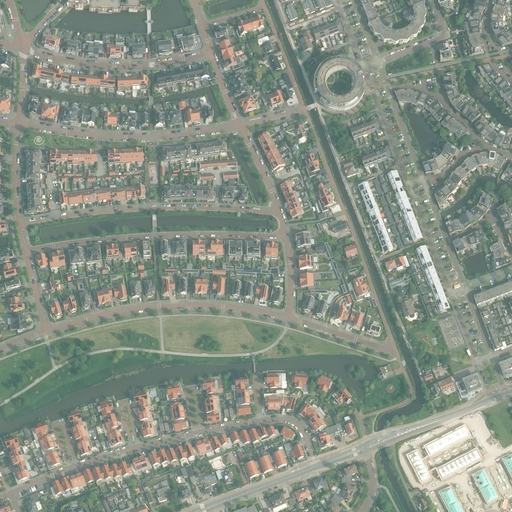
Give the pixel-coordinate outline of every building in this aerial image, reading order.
[(140,0),(71,0),(71,1),(70,2),(70,3),(68,5),(71,8),(89,9),(89,11),(120,13),(120,10),(140,11),(140,0)] [(310,0),(306,0),(307,2),(304,3),(307,10),(309,9),(311,13),(315,12),(310,0)] [(320,0),(314,0),(313,1),(316,8),(319,7),(320,10),(324,9),(320,0)] [(450,0),(441,0),(439,1),(440,8),(452,9),(450,3),(451,3),(450,0)] [(486,0),(475,1),(473,7),(485,9),(486,4),(485,4),(486,0)] [(506,3),(497,0),(495,0),(495,7),(504,10),(506,3)] [(374,9),(372,4),(363,8),(365,13),(374,9)] [(411,23),(410,25),(409,28),(408,28),(407,29),(406,30),(405,31),(404,31),(402,32),(407,43),(409,40),(410,41),(411,41),(412,41),(412,40),(413,40),(413,39),(413,38),(416,37),(418,33),(419,33),(420,33),(421,32),(421,31),(421,30),(420,30),(423,27),(423,24),(424,24),(424,23),(425,23),(425,22),(426,21),(425,21),(425,20),(425,19),(424,19),(426,16),(424,12),(425,12),(425,11),(426,11),(426,10),(425,9),(424,8),(423,8),(424,4),(412,8),(406,11),(405,11),(404,12),(404,13),(403,13),(403,14),(403,15),(403,16),(403,17),(404,18),(405,19),(406,19),(406,20),(406,21),(407,22),(408,22),(411,23)] [(292,5),(288,6),(289,8),(286,10),(291,21),(297,18),(292,5)] [(473,7),(472,13),(472,14),(481,16),(484,9),(485,9),(473,7)] [(492,15),(504,16),(506,10),(504,10),(495,7),(493,12),(492,15)] [(376,14),(374,9),(365,13),(367,18),(376,14)] [(468,24),(480,23),(481,16),(472,14),(472,13),(470,13),(469,18),(470,19),(468,24)] [(369,23),(378,19),(376,14),(367,18),(369,23)] [(492,24),(503,22),(504,16),(492,15),(492,21),(492,24)] [(264,25),(261,19),(261,17),(255,19),(258,30),(264,28),(263,26),(264,25)] [(390,31),(392,29),(391,29),(392,27),(392,26),(392,25),(391,25),(391,24),(392,24),(392,23),(392,22),(391,21),(391,20),(390,20),(390,19),(389,19),(388,19),(388,18),(387,18),(386,19),(379,21),(367,26),(370,28),(370,29),(370,30),(370,31),(371,32),(372,32),(373,32),(374,36),(377,37),(377,38),(377,39),(378,39),(378,40),(379,40),(380,40),(381,40),(384,43),(387,42),(387,43),(388,44),(389,45),(390,45),(390,44),(391,44),(392,43),(395,45),(398,44),(399,44),(399,45),(400,45),(401,45),(402,44),(403,44),(403,43),(407,43),(402,32),(401,32),(399,33),(398,33),(397,33),(395,33),(390,31)] [(258,30),(255,19),(254,19),(249,21),(252,31),(258,30)] [(344,28),(343,26),(343,25),(342,24),(342,23),(341,22),(340,21),(339,20),(338,19),(338,20),(335,24),(338,33),(344,34),(344,33),(344,32),(344,30),(344,29),(344,28)] [(252,31),(249,21),(244,23),(243,23),(247,34),(247,33),(252,31)] [(494,33),(504,28),(503,22),(492,24),(493,30),(494,33)] [(247,34),(243,23),(237,25),(238,27),(239,30),(236,31),(239,38),(242,37),(241,35),(247,34)] [(468,24),(469,31),(479,30),(480,23),(468,24)] [(338,33),(335,24),(330,26),(334,35),(338,33)] [(498,41),(507,34),(504,28),(494,33),(496,38),(498,41)] [(227,36),(225,30),(223,31),(222,29),(216,31),(216,33),(214,34),(216,40),(222,38),(222,41),(230,38),(229,35),(227,36)] [(469,31),(467,31),(468,37),(469,37),(470,42),(469,42),(470,42),(480,37),(479,30),(469,31)] [(320,40),(317,31),(312,33),(316,42),(320,40)] [(304,52),(312,48),(309,41),(313,39),(310,32),(303,35),(304,39),(299,41),(304,52)] [(507,34),(498,41),(503,47),(511,43),(511,41),(510,39),(510,38),(511,36),(511,35),(510,33),(509,32),(507,34)] [(195,35),(186,37),(189,50),(193,49),(195,48),(194,44),(197,43),(195,35)] [(49,49),(52,38),(51,38),(43,36),(42,43),(45,44),(44,47),(45,47),(45,48),(49,49)] [(58,47),(60,40),(57,39),(57,37),(52,36),(51,38),(52,38),(49,49),(53,50),(53,49),(54,50),(55,46),(58,47)] [(189,50),(186,37),(177,39),(179,47),(182,47),(183,51),(186,51),(189,50)] [(272,47),(270,42),(269,42),(267,37),(257,41),(259,46),(261,45),(263,49),(264,48),(267,54),(274,51),(272,47)] [(481,44),(480,37),(470,42),(470,44),(467,45),(470,50),(471,50),(481,44)] [(231,47),(229,42),(231,41),(230,38),(222,41),(223,43),(218,45),(220,51),(231,47)] [(173,40),(164,41),(166,55),(169,54),(172,53),(171,49),(174,48),(173,40)] [(71,54),(73,43),(64,41),(63,48),(66,49),(66,52),(67,52),(67,53),(71,54)] [(166,55),(164,41),(154,43),(155,51),(159,50),(159,55),(162,55),(166,55)] [(80,51),(81,44),(73,43),(71,54),(75,54),(76,54),(76,51),(80,51)] [(94,43),(94,45),(93,57),(97,57),(97,56),(98,57),(98,53),(102,54),(102,46),(99,46),(99,44),(94,43)] [(450,53),(452,53),(452,52),(451,52),(450,49),(451,49),(449,44),(438,48),(441,55),(450,53)] [(481,44),(471,50),(470,50),(468,50),(470,56),(484,53),(483,48),(482,48),(481,44)] [(93,57),(94,45),(86,45),(85,52),(88,52),(88,56),(89,56),(93,57)] [(138,58),(137,46),(129,47),(129,54),(132,54),(132,57),(134,57),(134,58),(138,58)] [(145,46),(137,46),(138,58),(141,57),(143,57),(142,53),(146,53),(145,46)] [(115,58),(115,47),(107,47),(107,54),(110,54),(110,57),(111,57),(111,58),(115,58)] [(124,47),(115,47),(115,58),(119,58),(119,57),(120,57),(120,54),(124,54),(124,47)] [(233,53),(231,47),(220,51),(222,57),(233,53)] [(235,59),(233,54),(233,53),(222,57),(224,62),(235,59)] [(450,53),(441,55),(441,63),(452,60),(450,53)] [(281,69),(279,64),(278,64),(277,62),(278,61),(277,57),(271,59),(270,56),(262,59),(264,63),(269,61),(273,71),(276,70),(277,71),(281,69)] [(9,69),(11,62),(12,58),(7,57),(7,58),(4,57),(0,68),(2,69),(2,67),(9,69)] [(237,65),(235,59),(224,62),(226,68),(231,67),(233,71),(240,68),(238,64),(237,65)] [(363,93),(361,92),(362,88),(362,86),(361,81),(364,81),(364,80),(362,75),(359,71),(359,70),(356,67),(355,66),(351,64),(351,63),(347,62),(346,61),(344,60),(342,60),(339,60),(337,60),(335,60),(333,61),(331,61),(329,62),(327,63),(325,64),(323,66),(321,67),(320,69),(318,70),(317,72),(316,74),(315,76),(314,78),(314,80),(313,83),(313,85),(313,87),(313,89),(314,91),(314,94),(316,93),(320,101),(319,102),(320,102),(323,106),(324,106),(328,109),(333,111),(334,111),(338,111),(339,111),(344,111),(345,111),(349,109),(354,107),(354,106),(358,103),(361,99),(361,98),(363,94),(364,93),(363,93)] [(484,78),(493,72),(489,66),(478,69),(479,69),(481,74),(478,75),(481,80),(484,79),(484,78)] [(39,81),(42,68),(33,67),(32,71),(33,71),(32,77),(38,79),(38,80),(39,81)] [(214,79),(212,72),(208,73),(208,71),(208,67),(202,68),(203,69),(199,70),(199,69),(201,81),(202,81),(202,82),(209,80),(212,80),(212,81),(214,81),(214,79)] [(47,80),(49,70),(45,69),(45,70),(42,70),(42,69),(42,68),(39,81),(39,82),(40,82),(40,80),(46,81),(47,80)] [(202,83),(201,81),(199,69),(199,70),(196,70),(192,71),(194,83),(200,81),(201,83),(202,83)] [(53,84),(56,72),(55,71),(55,72),(52,72),(52,71),(49,70),(47,80),(52,82),(52,84),(53,84)] [(244,81),(242,75),(243,74),(242,70),(235,73),(236,77),(231,79),(231,80),(230,80),(232,85),(233,84),(233,85),(244,81)] [(194,83),(192,71),(189,72),(189,71),(185,72),(187,82),(187,83),(193,82),(193,84),(194,84),(194,83)] [(60,84),(63,73),(56,72),(53,84),(53,85),(54,85),(54,83),(60,84)] [(187,82),(185,72),(181,73),(178,74),(178,73),(180,85),(182,85),(181,83),(187,82)] [(484,78),(484,79),(484,78),(487,81),(486,81),(490,85),(498,78),(493,72),(484,78)] [(70,80),(69,80),(70,76),(63,74),(63,73),(60,84),(60,85),(61,86),(62,84),(68,85),(69,85),(70,80)] [(180,85),(178,73),(178,74),(175,74),(174,74),(171,75),(173,85),(179,84),(179,85),(180,85)] [(444,83),(455,83),(455,77),(454,77),(454,74),(455,74),(455,73),(444,76),(444,83)] [(78,88),(79,76),(76,76),(76,75),(72,75),(72,76),(71,80),(70,80),(69,85),(71,85),(77,86),(77,88),(78,88)] [(173,85),(171,75),(167,75),(167,76),(164,76),(166,90),(168,90),(167,88),(173,87),(173,85)] [(288,75),(283,77),(286,85),(288,89),(289,90),(293,88),(293,87),(291,84),(288,75)] [(166,90),(164,76),(164,77),(160,77),(156,77),(157,81),(159,89),(165,88),(165,90),(166,90)] [(92,90),(92,89),(93,78),(86,77),(85,87),(85,88),(91,88),(91,90),(92,90)] [(100,88),(100,79),(93,78),(92,89),(94,90),(94,88),(100,88)] [(107,91),(108,78),(101,78),(100,79),(100,88),(106,89),(105,91),(107,91)] [(114,90),(115,79),(111,79),(111,80),(108,79),(108,78),(107,91),(108,91),(108,89),(114,90)] [(498,78),(490,85),(495,91),(496,89),(504,82),(498,78)] [(246,86),(244,81),(233,85),(236,90),(246,86)] [(504,82),(496,89),(500,94),(510,89),(508,86),(504,82)] [(251,94),(248,85),(246,86),(236,90),(236,91),(235,91),(237,96),(238,96),(243,94),(244,97),(251,94)] [(292,96),(290,92),(289,92),(289,90),(288,89),(282,91),(284,97),(286,102),(288,101),(289,102),(292,101),(291,100),(292,100),(291,96),(292,96)] [(511,92),(510,89),(500,94),(502,99),(503,99),(505,101),(504,102),(511,96),(511,92)] [(282,98),(284,97),(282,91),(282,90),(273,93),(278,105),(284,103),(282,98)] [(457,90),(446,90),(447,94),(448,99),(459,96),(457,90)] [(405,103),(404,91),(399,92),(395,93),(399,103),(405,103)] [(404,91),(405,103),(411,104),(413,92),(408,92),(404,92),(404,91)] [(413,92),(411,104),(417,106),(421,96),(417,94),(416,94),(413,93),(413,92)] [(278,105),(273,93),(264,97),(267,104),(270,102),(272,107),(278,105)] [(253,103),(251,98),(252,97),(251,94),(244,97),(245,100),(240,102),(239,103),(240,106),(241,108),(242,107),(242,108),(253,103)] [(421,96),(417,106),(416,107),(421,110),(422,107),(424,107),(429,97),(421,96)] [(453,107),(462,101),(459,96),(448,99),(449,99),(450,102),(453,107)] [(10,109),(10,103),(9,103),(9,101),(11,101),(11,97),(9,97),(9,98),(2,98),(2,111),(8,112),(8,109),(10,109)] [(428,111),(436,102),(432,99),(429,97),(424,107),(428,111)] [(467,105),(462,101),(453,107),(455,110),(459,113),(467,105)] [(436,102),(428,111),(429,111),(432,116),(442,109),(439,105),(438,105),(436,103),(436,102)] [(40,111),(41,103),(38,103),(37,104),(31,103),(31,106),(29,105),(28,112),(30,112),(29,115),(36,116),(37,110),(40,111)] [(48,118),(50,107),(50,105),(49,107),(44,106),(44,104),(41,103),(40,111),(42,111),(41,117),(48,118)] [(255,109),(253,103),(242,108),(245,113),(255,109)] [(58,114),(59,107),(50,105),(50,107),(48,118),(48,119),(53,120),(53,119),(54,119),(55,114),(58,114)] [(467,118),(472,108),(467,105),(459,113),(459,114),(460,114),(462,115),(467,118)] [(70,122),(71,110),(65,110),(65,108),(62,107),(61,115),(64,115),(63,121),(64,121),(64,122),(69,123),(69,122),(70,122)] [(213,117),(212,111),(211,111),(210,107),(201,108),(202,116),(205,115),(206,121),(212,120),(212,117),(213,117)] [(199,116),(202,116),(201,108),(198,109),(198,111),(192,112),(192,110),(194,123),(200,122),(199,116)] [(472,108),(467,118),(472,124),(480,116),(477,112),(476,112),(473,108),(472,108)] [(79,117),(80,110),(77,109),(77,111),(71,110),(70,122),(76,123),(77,117),(79,117)] [(442,109),(432,116),(433,117),(433,116),(436,119),(435,119),(439,123),(447,115),(442,109)] [(88,124),(89,113),(83,112),(84,110),(80,110),(79,117),(82,118),(82,123),(88,124)] [(194,123),(192,110),(185,111),(188,124),(194,123)] [(98,120),(99,112),(96,112),(95,114),(89,113),(88,124),(94,125),(95,120),(98,120)] [(175,125),(174,114),(174,112),(164,113),(165,120),(168,120),(168,126),(169,125),(169,127),(174,126),(174,125),(175,125)] [(110,126),(111,115),(105,115),(105,113),(101,113),(101,120),(104,120),(104,126),(110,126)] [(120,121),(120,113),(117,113),(117,115),(111,115),(110,126),(111,126),(117,126),(117,121),(120,121)] [(129,127),(129,116),(123,115),(123,113),(120,113),(120,121),(123,121),(122,127),(129,127)] [(163,126),(162,120),(165,120),(164,113),(161,113),(161,115),(155,115),(156,126),(163,126)] [(135,127),(135,121),(138,122),(138,114),(135,114),(135,116),(129,116),(129,127),(129,128),(134,128),(134,127),(135,127)] [(148,127),(148,116),(141,116),(141,114),(138,114),(138,122),(141,122),(141,127),(148,127)] [(373,122),(376,131),(378,134),(381,135),(381,132),(382,132),(382,133),(382,132),(382,130),(382,129),(382,127),(382,126),(381,125),(381,124),(380,122),(380,121),(379,120),(378,119),(377,118),(376,117),(376,118),(373,122)] [(450,132),(454,122),(449,117),(441,125),(445,129),(446,128),(450,132),(449,132),(450,132)] [(479,133),(488,127),(485,122),(483,120),(484,120),(483,119),(475,127),(479,133)] [(454,122),(450,132),(455,135),(463,126),(459,124),(454,122)] [(305,140),(305,138),(306,137),(304,130),(302,125),(297,128),(295,125),(286,128),(287,132),(294,129),(300,142),(301,143),(305,141),(305,140)] [(463,126),(455,135),(459,140),(466,135),(468,133),(465,129),(463,126)] [(488,127),(479,133),(481,135),(481,136),(485,139),(493,131),(488,127)] [(358,138),(355,129),(350,131),(354,140),(358,138)] [(493,131),(485,139),(486,139),(492,143),(499,134),(498,135),(493,131)] [(270,134),(267,136),(266,133),(259,137),(260,139),(258,140),(261,145),(272,140),(270,134)] [(499,134),(492,143),(495,144),(495,145),(500,147),(505,137),(499,134)] [(465,142),(468,138),(466,135),(459,140),(462,143),(463,142),(465,142)] [(505,137),(500,147),(503,148),(509,150),(511,138),(505,137)] [(263,150),(275,145),(272,140),(261,145),(263,150)] [(225,153),(224,149),(226,149),(225,144),(224,145),(224,144),(223,144),(223,142),(218,143),(220,156),(220,154),(225,153)] [(444,152),(454,157),(457,150),(448,143),(448,144),(447,147),(446,147),(444,152)] [(275,145),(263,150),(263,151),(266,155),(277,150),(275,145)] [(204,158),(202,146),(197,146),(197,148),(197,149),(197,150),(194,150),(195,160),(204,158)] [(392,153),(392,152),(391,151),(391,150),(390,149),(389,148),(388,147),(387,146),(387,147),(384,151),(387,160),(389,163),(392,163),(392,161),(393,161),(393,162),(393,160),(393,158),(393,157),(393,155),(392,153)] [(195,160),(194,150),(190,150),(190,149),(190,147),(189,147),(185,147),(185,148),(186,162),(186,160),(191,160),(195,160)] [(170,163),(168,149),(163,150),(163,152),(162,152),(162,156),(163,161),(164,161),(164,162),(169,162),(170,163)] [(280,155),(277,150),(266,155),(268,160),(268,161),(280,155)] [(440,157),(449,164),(452,160),(452,159),(454,157),(444,152),(442,151),(439,155),(441,156),(440,157)] [(316,158),(315,158),(314,155),(308,157),(307,154),(301,156),(302,160),(305,159),(305,160),(307,166),(317,162),(316,158)] [(482,166),(488,165),(490,154),(486,154),(481,155),(482,166)] [(490,154),(488,165),(488,168),(493,169),(494,166),(499,156),(495,155),(490,154)] [(282,160),(280,155),(268,161),(271,166),(282,160)] [(472,157),(477,168),(482,166),(481,155),(478,156),(477,156),(472,157)] [(499,156),(494,166),(501,169),(505,160),(499,156)] [(435,160),(442,169),(446,166),(449,164),(440,157),(435,160)] [(465,162),(472,172),(477,168),(472,157),(472,158),(469,160),(469,159),(465,162)] [(369,167),(366,158),(361,160),(365,169),(369,167)] [(283,169),(282,167),(285,165),(282,160),(271,166),(274,171),(276,170),(277,172),(283,169)] [(433,173),(429,162),(428,160),(427,161),(427,160),(421,162),(426,174),(433,173)] [(429,162),(433,173),(439,171),(441,170),(442,170),(442,169),(435,160),(429,162)] [(354,169),(352,161),(343,164),(345,169),(344,169),(347,178),(360,173),(359,169),(358,170),(357,168),(354,169)] [(318,167),(319,167),(317,162),(307,166),(308,167),(310,173),(308,174),(309,178),(315,176),(314,172),(319,170),(318,167)] [(460,168),(467,177),(466,176),(472,172),(465,162),(465,163),(460,168)] [(453,174),(462,181),(466,178),(467,177),(460,168),(456,171),(456,172),(453,174)] [(388,182),(390,181),(399,178),(397,173),(386,177),(388,182)] [(37,183),(40,183),(40,174),(28,174),(27,174),(27,180),(29,180),(29,183),(37,183)] [(450,181),(459,188),(457,186),(462,181),(453,174),(450,181)] [(390,181),(392,186),(401,183),(399,178),(390,181)] [(293,188),(291,182),(290,183),(289,180),(285,182),(286,184),(280,186),(282,191),(282,192),(293,188)] [(361,192),(370,189),(368,186),(369,185),(368,181),(363,183),(364,185),(359,187),(361,192)] [(444,185),(452,194),(456,190),(458,188),(459,188),(450,181),(444,185)] [(39,190),(38,185),(37,185),(37,183),(29,183),(30,186),(27,186),(27,191),(39,190)] [(392,186),(394,191),(403,188),(401,183),(392,186)] [(330,197),(329,193),(328,193),(327,190),(324,190),(322,185),(318,187),(320,192),(318,193),(321,201),(330,197)] [(440,191),(448,200),(452,196),(451,195),(452,194),(444,185),(440,191)] [(227,201),(228,190),(228,187),(228,188),(223,188),(223,189),(222,194),(221,194),(220,198),(222,198),(222,199),(222,201),(227,201)] [(236,196),(237,187),(234,187),(228,187),(228,190),(227,201),(228,200),(233,201),(233,196),(236,196)] [(247,199),(247,194),(245,194),(246,189),(245,189),(246,188),(240,188),(237,187),(236,196),(239,196),(239,202),(240,202),(240,203),(244,203),(244,202),(245,202),(245,200),(245,199),(247,199)] [(295,193),(293,188),(282,192),(284,197),(295,193)] [(394,191),(396,196),(405,193),(403,188),(394,191)] [(102,201),(101,189),(94,190),(95,201),(98,200),(98,202),(99,201),(99,202),(102,202),(102,201)] [(109,199),(109,190),(102,190),(101,189),(102,201),(103,201),(103,202),(106,201),(107,201),(107,199),(109,199)] [(370,189),(361,192),(363,198),(371,194),(370,189)] [(95,201),(94,190),(86,191),(88,204),(91,203),(91,202),(93,202),(92,201),(95,201)] [(88,204),(86,191),(79,192),(81,202),(83,202),(84,203),(85,203),(85,204),(88,204)] [(448,200),(440,191),(435,196),(439,207),(443,203),(444,204),(448,200)] [(81,202),(79,192),(72,193),(74,205),(75,205),(78,205),(78,204),(78,203),(81,202)] [(74,205),(72,193),(65,194),(67,204),(69,204),(69,205),(70,205),(70,206),(73,205),(74,205)] [(297,198),(295,193),(284,197),(286,202),(297,198)] [(396,196),(398,201),(407,198),(405,193),(396,196)] [(479,204),(490,207),(493,201),(493,200),(491,199),(488,197),(484,193),(484,194),(482,199),(478,198),(477,202),(479,204)] [(365,203),(375,199),(373,194),(371,194),(363,198),(365,203)] [(331,201),(332,201),(330,197),(321,201),(318,202),(323,213),(328,210),(327,207),(333,205),(331,201)] [(297,198),(286,202),(288,208),(299,204),(297,198)] [(398,201),(400,206),(409,203),(407,198),(398,201)] [(367,208),(377,204),(375,199),(365,203),(367,208)] [(400,206),(402,211),(411,208),(409,203),(400,206)] [(301,209),(299,204),(288,208),(289,211),(288,211),(289,213),(301,209)] [(369,213),(379,209),(377,204),(367,208),(369,213)] [(476,209),(486,215),(489,211),(488,210),(490,207),(479,204),(476,209)] [(500,218),(511,214),(509,209),(508,209),(506,204),(504,205),(497,211),(497,212),(500,218)] [(402,217),(413,213),(411,208),(402,211),(400,212),(402,217)] [(299,210),(301,209),(289,213),(290,216),(291,216),(292,219),(297,217),(298,219),(302,218),(299,210)] [(371,218),(381,214),(379,209),(369,213),(371,218)] [(486,215),(476,209),(472,213),(479,221),(483,218),(483,217),(485,215),(486,215)] [(404,222),(414,218),(413,213),(402,217),(404,222)] [(466,215),(471,226),(476,223),(479,221),(479,222),(479,221),(472,213),(466,215)] [(373,223),(383,219),(381,214),(371,218),(373,223)] [(471,226),(466,215),(465,214),(460,217),(462,220),(460,220),(465,230),(471,226)] [(511,217),(511,214),(500,218),(504,224),(511,221),(511,217)] [(347,229),(344,222),(337,225),(335,218),(328,221),(330,227),(333,227),(335,234),(347,229)] [(406,227),(408,227),(416,223),(414,218),(404,222),(406,227)] [(375,228),(385,224),(383,219),(373,223),(375,228)] [(454,221),(457,232),(462,231),(465,230),(460,220),(454,221)] [(457,232),(454,221),(454,222),(451,223),(446,225),(450,235),(457,232)] [(410,232),(418,228),(416,223),(408,227),(410,232)] [(377,233),(387,229),(385,224),(375,228),(377,233)] [(412,237),(420,233),(418,228),(410,232),(408,232),(410,237),(412,237)] [(387,229),(377,233),(379,238),(389,234),(387,229)] [(311,240),(310,231),(303,232),(304,235),(296,236),(296,238),(295,238),(295,242),(296,242),(297,243),(310,241),(311,240)] [(475,234),(478,245),(483,243),(488,241),(482,232),(481,232),(475,234)] [(420,233),(412,237),(414,242),(422,239),(420,233)] [(381,243),(391,239),(389,234),(379,238),(381,243)] [(468,238),(471,248),(471,247),(478,245),(475,234),(468,238)] [(460,240),(465,250),(471,248),(468,238),(463,239),(460,240)] [(383,248),(393,244),(391,239),(381,243),(383,248)] [(465,250),(460,240),(454,244),(453,244),(457,255),(458,255),(458,254),(460,252),(461,253),(465,250)] [(217,255),(216,242),(213,242),(213,243),(211,243),(211,248),(207,248),(207,257),(217,257),(217,255)] [(253,257),(253,243),(252,243),(252,242),(248,242),(248,243),(247,243),(247,251),(244,251),(244,256),(247,256),(247,258),(253,258),(253,257)] [(171,258),(171,249),(168,249),(167,243),(161,243),(161,247),(160,247),(160,252),(161,251),(162,257),(167,256),(167,258),(171,258)] [(180,256),(179,243),(175,243),(175,244),(173,244),(174,249),(171,249),(171,258),(180,258),(180,256)] [(207,257),(207,248),(204,248),(204,243),(199,243),(199,255),(204,255),(204,257),(207,257)] [(493,253),(504,251),(503,248),(501,243),(491,248),(493,253)] [(393,244),(383,248),(385,253),(395,249),(393,244)] [(271,259),(272,245),(269,245),(266,245),(265,252),(264,252),(264,259),(271,259)] [(118,261),(122,260),(121,252),(118,252),(118,247),(115,247),(115,246),(112,247),(113,260),(118,259),(118,261)] [(124,252),(121,252),(122,260),(123,260),(126,260),(126,259),(131,258),(131,257),(130,246),(124,246),(124,252)] [(357,254),(356,251),(354,246),(344,249),(347,259),(351,257),(352,259),(356,257),(356,256),(357,255),(357,254)] [(418,257),(428,253),(426,248),(416,252),(418,257)] [(93,249),(89,249),(89,250),(88,250),(88,255),(85,255),(86,265),(95,263),(93,249)] [(85,255),(82,256),(81,250),(76,251),(77,264),(83,263),(86,263),(86,265),(85,255)] [(7,251),(3,252),(3,254),(0,254),(0,264),(8,263),(7,259),(13,258),(13,257),(14,257),(13,253),(12,253),(11,252),(8,253),(7,251)] [(493,261),(504,259),(504,251),(493,253),(495,260),(493,261)] [(57,253),(54,254),(51,255),(52,260),(49,261),(50,269),(59,268),(57,253)] [(419,262),(430,258),(428,253),(418,257),(419,262)] [(37,261),(38,266),(40,266),(40,269),(46,268),(46,266),(48,266),(47,259),(45,259),(44,256),(43,256),(43,255),(39,255),(39,256),(38,257),(39,260),(37,261)] [(313,263),(313,256),(306,256),(306,258),(299,258),(299,261),(299,264),(313,263)] [(390,262),(386,264),(386,266),(388,271),(389,272),(393,270),(393,272),(397,270),(397,269),(406,265),(403,258),(403,257),(399,259),(394,260),(395,262),(390,263),(390,262)] [(421,267),(432,263),(430,258),(419,262),(421,267)] [(504,259),(493,261),(494,261),(495,264),(494,264),(496,270),(507,265),(504,259)] [(423,272),(425,271),(434,268),(432,263),(421,267),(423,272)] [(16,270),(15,270),(15,269),(11,270),(10,265),(3,267),(5,272),(3,272),(5,278),(16,275),(16,274),(17,274),(16,270)] [(425,271),(427,276),(436,273),(434,268),(425,271)] [(436,273),(427,276),(425,277),(427,282),(438,278),(436,273)] [(314,281),(314,274),(307,274),(307,276),(300,276),(300,279),(300,282),(314,281)] [(429,287),(439,283),(438,278),(427,282),(429,287)] [(187,281),(186,281),(186,279),(180,279),(180,286),(179,286),(179,291),(180,291),(180,294),(186,294),(186,286),(188,286),(187,281)] [(201,294),(202,281),(201,281),(201,280),(194,279),(193,286),(195,286),(195,294),(198,294),(201,294)] [(350,283),(353,291),(365,286),(363,282),(361,279),(350,283)] [(175,290),(174,283),(169,283),(169,280),(163,280),(163,287),(162,287),(163,292),(164,292),(164,295),(170,295),(170,290),(175,290)] [(225,293),(225,288),(224,288),(224,281),(218,280),(218,283),(213,283),(213,282),(212,282),(211,286),(211,290),(212,290),(217,290),(217,295),(223,295),(224,293),(225,293)] [(18,282),(18,281),(14,282),(14,281),(10,282),(10,283),(5,284),(6,290),(7,290),(7,292),(12,291),(12,289),(19,287),(19,286),(20,286),(19,282),(18,282)] [(207,294),(207,287),(208,287),(208,286),(211,286),(212,282),(209,282),(209,281),(202,281),(201,294),(204,294),(207,294)] [(141,291),(140,282),(136,283),(136,284),(131,285),(131,291),(131,292),(131,294),(132,294),(132,296),(133,298),(139,297),(138,292),(141,291)] [(154,287),(151,288),(151,283),(145,283),(146,297),(147,296),(147,298),(151,297),(151,296),(152,296),(152,294),(152,293),(154,293),(154,287)] [(239,297),(240,289),(241,289),(242,284),(240,284),(234,283),(234,288),(232,288),(232,292),(233,293),(232,296),(233,296),(233,297),(237,298),(238,297),(239,297)] [(252,290),(253,284),(247,283),(246,285),(245,285),(244,290),(246,290),(245,298),(251,299),(251,295),(252,295),(253,291),(252,290)] [(431,292),(441,288),(439,283),(429,287),(431,292)] [(501,286),(505,296),(511,293),(511,288),(510,283),(501,286)] [(125,291),(124,286),(118,287),(118,290),(113,291),(115,298),(120,297),(120,300),(121,300),(121,301),(126,300),(125,299),(126,299),(125,291)] [(267,294),(268,288),(257,286),(255,295),(260,296),(260,300),(266,301),(266,298),(267,299),(268,294),(267,294)] [(366,291),(365,286),(353,291),(357,302),(363,300),(361,296),(367,294),(366,291)] [(492,290),(496,300),(505,296),(501,286),(492,290)] [(110,288),(107,289),(107,290),(102,291),(105,304),(108,303),(110,302),(109,297),(112,296),(110,288)] [(281,296),(283,290),(273,288),(271,298),(274,299),(273,303),(274,303),(274,304),(278,305),(278,304),(279,304),(280,301),(282,301),(283,297),(281,296)] [(433,297),(443,293),(441,288),(431,292),(433,297)] [(483,293),(483,295),(487,303),(496,300),(492,290),(483,293)] [(102,291),(98,292),(97,292),(96,291),(93,292),(95,300),(98,299),(99,305),(102,304),(102,305),(105,304),(102,291)] [(91,301),(89,294),(86,295),(86,293),(80,294),(81,298),(81,299),(82,301),(81,302),(82,304),(82,305),(83,309),(84,308),(85,310),(89,309),(88,308),(89,307),(88,302),(91,301)] [(435,302),(445,298),(443,293),(433,297),(435,302)] [(487,303),(483,295),(483,293),(474,297),(474,298),(477,307),(487,303)] [(314,308),(317,301),(313,300),(314,300),(308,298),(306,303),(304,302),(302,306),(305,307),(303,311),(305,311),(304,312),(308,313),(308,312),(309,313),(311,307),(314,308)] [(399,301),(401,305),(401,306),(403,311),(404,311),(407,317),(408,317),(409,318),(409,319),(411,320),(412,320),(413,320),(415,319),(415,318),(416,317),(416,315),(415,314),(414,314),(408,298),(399,301)] [(437,307),(447,303),(445,298),(435,302),(437,307)] [(24,309),(23,305),(22,305),(22,304),(19,304),(18,299),(11,300),(12,305),(10,305),(11,311),(13,311),(13,312),(19,312),(19,310),(23,310),(23,309),(24,309)] [(75,301),(74,301),(73,299),(67,301),(67,302),(62,304),(64,311),(69,309),(70,313),(71,312),(72,313),(75,312),(75,311),(76,311),(75,307),(76,307),(75,301)] [(61,315),(57,302),(51,304),(52,307),(50,308),(52,314),(54,314),(55,317),(56,317),(57,318),(61,316),(60,316),(61,315)] [(324,314),(326,309),(325,309),(326,304),(320,302),(320,303),(319,302),(317,307),(319,307),(316,315),(317,315),(317,316),(321,317),(321,316),(322,317),(323,313),(324,314)] [(447,303),(437,307),(439,313),(449,309),(447,303)] [(347,320),(349,314),(345,312),(345,309),(340,307),(337,314),(336,313),(335,318),(336,318),(335,321),(341,323),(342,319),(347,320)] [(488,318),(491,316),(490,312),(487,313),(483,314),(481,315),(483,320),(484,319),(488,318)] [(361,322),(363,316),(357,314),(357,316),(352,314),(350,321),(354,323),(353,327),(359,329),(360,326),(361,327),(362,322),(361,322)] [(25,323),(25,318),(18,318),(18,315),(10,316),(11,325),(26,324),(26,323),(25,323)] [(26,330),(26,324),(11,325),(10,325),(10,331),(17,330),(17,332),(22,332),(22,330),(26,330)] [(380,331),(380,330),(378,329),(377,329),(378,327),(372,325),(372,327),(369,326),(367,332),(374,335),(374,336),(377,337),(377,336),(378,336),(378,335),(379,335),(381,331),(380,331)] [(505,342),(502,343),(499,345),(495,346),(493,347),(495,351),(496,351),(501,349),(502,351),(507,349),(505,342)] [(511,375),(511,362),(501,366),(506,378),(511,375)] [(389,366),(382,369),(385,375),(391,372),(389,366)] [(431,373),(424,376),(426,382),(433,379),(431,373)] [(286,382),(285,374),(267,375),(267,377),(267,379),(264,379),(265,383),(267,383),(267,384),(270,384),(270,389),(281,388),(281,389),(287,389),(287,382),(286,382)] [(306,384),(306,378),(306,376),(296,375),(296,377),(295,377),(294,383),(295,383),(294,388),(302,389),(303,384),(306,384)] [(444,382),(447,390),(454,387),(449,376),(448,375),(447,376),(443,378),(445,381),(444,382)] [(329,389),(332,383),(330,383),(331,380),(321,377),(320,379),(319,380),(317,379),(316,383),(318,384),(317,385),(320,386),(319,390),(326,393),(327,389),(329,389)] [(456,384),(457,386),(462,399),(462,397),(469,394),(468,392),(469,392),(470,394),(481,389),(477,377),(465,382),(466,384),(465,384),(464,382),(457,385),(456,383),(456,384)] [(438,383),(442,393),(442,392),(447,390),(444,382),(445,381),(443,378),(442,378),(441,378),(441,379),(437,381),(438,383)] [(247,385),(247,384),(248,384),(248,380),(247,380),(247,379),(234,380),(235,391),(245,390),(244,386),(247,385)] [(218,393),(217,382),(213,382),(213,380),(206,381),(206,383),(203,384),(203,385),(200,385),(201,389),(203,389),(203,390),(206,390),(207,394),(209,394),(209,396),(216,396),(216,393),(218,393)] [(442,393),(438,383),(436,383),(437,385),(430,388),(432,392),(435,397),(436,396),(436,397),(438,396),(438,395),(441,394),(442,393)] [(176,394),(179,394),(179,393),(180,393),(179,388),(178,389),(178,388),(177,385),(167,387),(167,390),(165,390),(168,404),(178,402),(176,394)] [(348,397),(350,396),(345,390),(343,392),(341,389),(332,396),(340,405),(343,402),(345,404),(346,403),(348,405),(351,402),(350,400),(348,397)] [(249,399),(249,395),(248,395),(248,393),(245,393),(245,390),(235,391),(234,391),(235,400),(249,399)] [(283,406),(284,399),(284,396),(284,395),(284,391),(276,391),(276,395),(273,395),(274,410),(277,410),(277,409),(280,409),(280,406),(282,406),(283,406)] [(151,404),(148,394),(134,397),(134,398),(135,402),(136,403),(139,402),(140,407),(147,405),(151,404)] [(292,412),(296,400),(296,399),(296,397),(296,396),(296,395),(296,394),(295,394),(294,394),(293,394),(292,395),(291,396),(291,398),(284,396),(284,399),(283,406),(287,407),(286,410),(287,410),(287,412),(291,414),(291,412),(292,412)] [(274,410),(273,395),(268,396),(268,399),(265,399),(265,406),(268,406),(268,409),(271,409),(271,410),(274,410)] [(219,405),(218,397),(208,398),(208,401),(205,401),(205,404),(204,404),(205,407),(219,405)] [(249,405),(249,402),(250,402),(249,399),(235,400),(236,400),(237,406),(238,406),(239,409),(246,408),(246,405),(249,405)] [(112,409),(112,408),(113,408),(111,404),(110,403),(107,404),(106,402),(99,404),(100,406),(99,406),(101,412),(102,412),(103,416),(104,416),(110,414),(109,410),(112,409)] [(309,418),(316,410),(316,409),(317,408),(313,405),(312,408),(305,403),(298,414),(304,418),(305,415),(309,418)] [(149,413),(147,405),(140,407),(140,409),(137,410),(138,413),(137,413),(138,416),(149,413)] [(184,413),(183,410),(182,410),(182,407),(179,408),(178,405),(171,406),(171,409),(170,410),(171,416),(184,413)] [(220,415),(219,405),(205,407),(205,411),(206,411),(206,414),(209,413),(210,416),(220,414),(220,415)] [(250,414),(249,408),(246,408),(239,409),(237,409),(237,415),(239,415),(239,416),(243,416),(243,415),(250,414)] [(323,418),(316,409),(316,410),(309,418),(311,420),(309,422),(310,424),(310,425),(312,427),(323,418)] [(82,423),(80,419),(81,419),(79,413),(78,413),(78,411),(71,413),(71,415),(68,416),(68,417),(68,418),(69,422),(70,421),(70,422),(73,421),(74,426),(82,423)] [(151,422),(152,421),(150,413),(149,413),(138,416),(138,419),(139,419),(140,421),(143,421),(143,423),(151,421),(151,422)] [(184,419),(184,417),(185,417),(184,413),(171,416),(172,422),(174,421),(174,424),(182,423),(181,420),(184,419)] [(117,421),(116,418),(115,419),(114,416),(111,417),(110,414),(104,416),(103,416),(100,417),(101,420),(104,420),(105,424),(117,421)] [(220,421),(220,415),(220,414),(210,416),(207,416),(208,423),(214,422),(215,423),(219,422),(219,421),(220,421)] [(326,427),(321,420),(323,419),(323,418),(312,427),(314,430),(314,429),(316,432),(318,430),(320,432),(326,427)] [(354,428),(351,420),(343,423),(348,436),(349,435),(350,436),(352,435),(352,434),(354,433),(353,429),(354,428)] [(114,428),(117,427),(117,425),(118,425),(117,421),(105,424),(102,425),(105,433),(115,431),(114,428)] [(153,429),(151,422),(151,421),(143,423),(144,426),(141,426),(142,429),(141,429),(141,432),(153,430),(153,429)] [(84,431),(83,426),(86,426),(85,422),(82,423),(74,426),(75,428),(72,429),(73,432),(72,432),(73,435),(84,432),(84,431)] [(188,427),(187,423),(185,423),(185,422),(182,423),(174,424),(172,424),(173,431),(175,430),(175,431),(179,430),(186,428),(186,427),(188,427)] [(47,431),(47,430),(48,430),(46,425),(45,426),(45,425),(32,430),(36,440),(46,436),(44,432),(47,431)] [(270,439),(279,436),(277,430),(274,431),(273,428),(267,430),(267,432),(270,439)] [(294,434),(288,431),(289,430),(285,428),(281,434),(291,440),(291,439),(292,439),(294,436),(294,435),(294,434)] [(462,429),(460,430),(465,440),(470,437),(465,428),(462,429)] [(157,436),(156,429),(153,429),(153,430),(141,432),(142,435),(143,435),(144,438),(150,436),(150,438),(157,436)] [(270,439),(267,432),(265,433),(264,429),(258,432),(258,433),(261,441),(262,442),(270,439)] [(80,442),(90,439),(87,430),(84,431),(84,432),(73,435),(74,438),(75,438),(76,440),(79,439),(80,442)] [(458,431),(456,432),(461,442),(465,440),(460,430),(458,431)] [(121,438),(120,434),(120,435),(119,432),(116,433),(115,431),(105,433),(106,437),(107,436),(109,441),(121,438)] [(253,444),(261,441),(258,433),(256,434),(255,431),(249,433),(249,435),(252,442),(253,444)] [(244,445),(252,442),(249,435),(247,436),(246,432),(240,434),(240,436),(244,445)] [(454,433),(452,435),(457,444),(461,442),(456,432),(454,433)] [(330,444),(326,433),(319,436),(319,437),(317,438),(321,449),(325,447),(325,446),(330,444)] [(244,445),(240,436),(238,437),(236,434),(230,436),(234,445),(239,443),(240,448),(244,446),(244,445)] [(449,436),(448,437),(452,445),(456,443),(457,444),(452,435),(449,436)] [(53,443),(52,440),(51,440),(50,437),(47,439),(46,436),(36,440),(34,441),(37,449),(40,447),(53,443)] [(232,446),(230,441),(229,439),(226,440),(225,436),(222,437),(219,438),(220,439),(219,439),(220,440),(221,443),(222,448),(223,449),(232,446)] [(446,438),(443,439),(448,448),(448,447),(452,445),(448,437),(446,438)] [(19,448),(17,444),(18,444),(15,438),(5,442),(7,448),(10,447),(12,451),(22,447),(21,447),(19,448)] [(122,443),(121,441),(122,441),(121,438),(109,441),(111,448),(117,447),(116,445),(122,443)] [(222,448),(221,443),(220,440),(217,441),(216,438),(210,441),(211,442),(213,449),(214,451),(220,449),(222,448)] [(89,448),(92,447),(90,439),(80,442),(80,444),(77,445),(78,448),(77,448),(78,451),(89,448)] [(441,440),(439,441),(444,451),(448,448),(443,439),(441,440)] [(213,449),(211,442),(208,443),(207,440),(205,441),(204,440),(201,441),(206,454),(211,452),(211,450),(213,449)] [(206,454),(201,441),(198,443),(198,444),(196,444),(197,447),(194,448),(195,452),(197,455),(199,455),(200,456),(206,454)] [(437,442),(435,443),(439,452),(443,450),(444,451),(439,441),(437,442)] [(52,452),(51,450),(54,448),(53,446),(54,446),(53,443),(40,447),(43,455),(52,452)] [(432,445),(431,446),(435,454),(437,453),(439,452),(435,443),(432,445)] [(197,455),(195,452),(194,448),(191,449),(190,446),(184,449),(185,450),(186,454),(188,457),(188,459),(194,457),(194,456),(197,455)] [(429,447),(426,448),(430,456),(435,454),(431,446),(429,447)] [(24,455),(22,447),(12,451),(12,454),(9,455),(10,457),(11,460),(24,455)] [(304,458),(301,451),(302,451),(300,447),(294,449),(298,460),(299,460),(303,459),(303,458),(304,458)] [(92,455),(89,448),(78,451),(79,454),(80,454),(81,456),(87,455),(87,456),(92,455)] [(188,457),(186,454),(185,450),(182,451),(181,448),(175,450),(176,452),(177,455),(179,459),(179,461),(185,459),(185,458),(188,457)] [(179,459),(177,455),(176,452),(174,453),(172,450),(170,451),(170,450),(167,451),(167,452),(166,452),(167,454),(170,463),(171,462),(177,460),(176,460),(179,459)] [(284,458),(286,457),(284,450),(277,452),(282,467),(286,465),(284,458)] [(477,451),(472,453),(477,462),(479,461),(481,459),(477,451)] [(59,458),(58,455),(57,456),(56,453),(53,454),(52,452),(43,455),(46,463),(59,458)] [(170,463),(167,454),(165,455),(163,452),(157,454),(158,456),(159,458),(161,463),(161,464),(167,462),(168,465),(171,463),(171,462),(170,463)] [(277,452),(276,452),(277,454),(270,456),(270,455),(272,462),(275,461),(278,469),(282,467),(277,452)] [(418,452),(409,457),(410,460),(411,461),(420,457),(418,452)] [(161,463),(159,458),(158,456),(156,456),(154,453),(148,456),(152,466),(159,464),(158,464),(161,463)] [(472,453),(468,455),(472,464),(474,463),(477,462),(472,453)] [(27,463),(24,455),(11,460),(12,464),(13,463),(14,466),(17,465),(17,467),(27,463)] [(229,455),(223,458),(225,465),(231,463),(229,455)] [(270,463),(272,462),(270,455),(263,457),(268,472),(272,471),(270,463)] [(463,456),(468,466),(471,465),(472,464),(468,455),(464,457),(463,456)] [(463,456),(459,459),(464,468),(466,467),(468,466),(463,456)] [(152,469),(148,459),(145,460),(144,457),(141,458),(141,457),(138,458),(143,472),(152,469)] [(263,457),(263,459),(256,462),(258,467),(261,466),(264,474),(268,472),(263,457)] [(420,457),(411,461),(412,463),(413,466),(423,461),(421,461),(420,457),(421,457),(420,457)] [(511,457),(503,462),(507,469),(511,465),(511,457)] [(54,466),(60,464),(59,462),(60,461),(59,458),(46,463),(49,470),(55,468),(54,466)] [(143,472),(138,458),(134,460),(135,460),(132,461),(133,464),(131,465),(134,475),(138,474),(137,473),(142,471),(143,472)] [(459,459),(455,461),(460,471),(462,469),(464,468),(459,459)] [(423,461),(413,466),(414,468),(415,470),(425,465),(423,461)] [(455,462),(451,464),(455,473),(457,472),(460,471),(455,461),(454,461),(455,462)] [(256,468),(258,467),(256,462),(249,464),(254,477),(259,476),(256,468)] [(28,472),(25,464),(27,463),(17,467),(18,469),(15,470),(16,473),(15,473),(17,476),(28,472)] [(124,478),(132,475),(129,466),(126,467),(125,464),(122,465),(122,464),(119,465),(120,466),(119,466),(120,468),(123,477),(124,478)] [(249,464),(242,467),(244,473),(247,472),(250,479),(254,477),(249,464)] [(451,464),(447,466),(451,475),(454,474),(455,473),(451,464)] [(425,465),(415,470),(416,472),(418,474),(427,469),(425,465)] [(123,477),(120,468),(117,469),(116,466),(110,468),(111,470),(114,479),(115,480),(121,478),(123,477)] [(356,474),(355,472),(356,471),(354,466),(349,468),(350,469),(342,472),(344,478),(342,479),(342,481),(348,482),(349,476),(356,474)] [(442,467),(447,477),(449,476),(451,475),(447,466),(443,468),(442,467)] [(114,479),(111,470),(108,470),(107,467),(101,470),(102,471),(104,476),(106,482),(114,479)] [(442,467),(437,470),(440,474),(442,479),(445,478),(447,477),(442,467)] [(106,482),(104,476),(102,471),(99,472),(98,469),(96,470),(95,469),(92,470),(93,471),(92,471),(93,473),(96,481),(97,485),(106,482)] [(231,477),(231,476),(231,474),(230,474),(230,473),(231,473),(230,469),(224,471),(224,473),(221,474),(220,471),(216,473),(218,480),(223,479),(224,479),(226,484),(229,483),(229,484),(232,483),(232,482),(233,482),(231,477)] [(427,469),(418,474),(419,477),(420,478),(429,474),(427,469)] [(96,481),(93,473),(90,474),(89,471),(83,473),(84,476),(86,479),(87,484),(93,481),(96,481)] [(486,471),(475,477),(476,479),(475,480),(477,483),(477,482),(478,483),(490,477),(486,471)] [(30,478),(28,472),(17,476),(18,479),(19,479),(20,481),(30,478)] [(87,484),(86,479),(84,476),(82,477),(81,474),(78,475),(78,474),(75,476),(79,487),(87,484)] [(217,484),(214,474),(201,479),(200,480),(201,482),(200,482),(202,486),(204,485),(204,486),(205,489),(209,487),(217,484)] [(429,474),(420,478),(421,480),(422,483),(432,478),(429,474)] [(79,487),(75,476),(71,477),(72,478),(69,479),(70,482),(68,483),(69,486),(71,490),(72,494),(81,490),(79,487)] [(478,485),(479,488),(480,488),(481,490),(493,484),(490,477),(478,483),(479,485),(478,485)] [(71,490),(69,486),(68,483),(67,479),(66,479),(66,478),(63,480),(61,481),(62,485),(60,486),(61,489),(62,493),(71,490)] [(327,486),(325,480),(325,479),(321,481),(321,480),(318,481),(318,480),(315,481),(315,482),(314,483),(316,490),(323,488),(324,491),(329,490),(327,486)] [(354,492),(355,490),(348,487),(348,482),(342,481),(341,484),(344,485),(341,490),(352,496),(354,493),(354,492)] [(62,493),(61,489),(60,486),(58,482),(52,484),(54,488),(51,489),(53,496),(56,495),(62,493)] [(493,484),(481,490),(482,490),(483,492),(482,493),(483,496),(484,496),(484,495),(485,496),(495,491),(492,485),(493,484)] [(190,497),(188,492),(189,491),(187,485),(179,488),(180,491),(179,492),(180,494),(181,494),(183,499),(184,499),(184,500),(187,499),(187,498),(190,497)] [(172,497),(169,487),(157,492),(160,498),(158,499),(159,503),(166,501),(166,499),(172,497)] [(310,497),(309,494),(312,493),(310,488),(307,489),(306,488),(304,490),(303,489),(301,490),(301,491),(300,491),(304,499),(307,498),(308,501),(312,500),(310,496),(310,497)] [(350,500),(352,496),(341,490),(339,489),(336,494),(334,497),(339,502),(340,503),(344,499),(349,501),(350,499),(350,500)] [(450,489),(440,495),(443,501),(454,496),(453,495),(454,495),(454,494),(453,491),(452,492),(450,489)] [(304,499),(300,491),(299,491),(297,492),(291,495),(293,500),(297,499),(299,505),(303,503),(301,501),(304,499)] [(485,498),(484,498),(485,500),(486,500),(488,503),(499,498),(495,491),(485,496),(485,498)] [(38,511),(35,504),(40,502),(37,494),(29,497),(31,501),(26,503),(27,507),(28,507),(29,509),(28,509),(29,511),(37,511),(38,511)] [(147,511),(145,507),(143,508),(139,498),(142,497),(141,495),(136,497),(137,499),(142,511),(147,511)] [(286,504),(281,495),(280,496),(279,495),(277,496),(277,497),(275,498),(279,507),(286,504)] [(454,496),(443,501),(447,508),(457,502),(456,500),(457,500),(455,497),(454,497),(454,496)] [(335,506),(339,502),(334,497),(330,501),(331,502),(327,506),(332,511),(339,511),(340,511),(335,506)] [(279,507),(275,498),(274,498),(272,498),(270,499),(270,500),(269,501),(273,510),(279,507)] [(423,511),(427,511),(429,511),(428,508),(429,508),(424,500),(423,499),(420,501),(421,501),(418,503),(421,508),(419,509),(421,511),(423,511)] [(457,502),(447,508),(448,507),(450,511),(454,511),(461,509),(460,508),(461,507),(459,504),(458,505),(457,503),(458,503),(457,502)]
